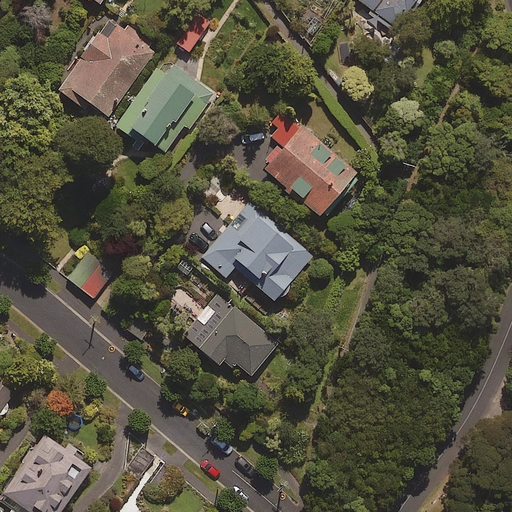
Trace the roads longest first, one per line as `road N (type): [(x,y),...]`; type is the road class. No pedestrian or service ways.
road 1 (residential): [(0,277),(281,511)]
road 2 (unclassified): [(511,319),(472,407),(399,511)]
